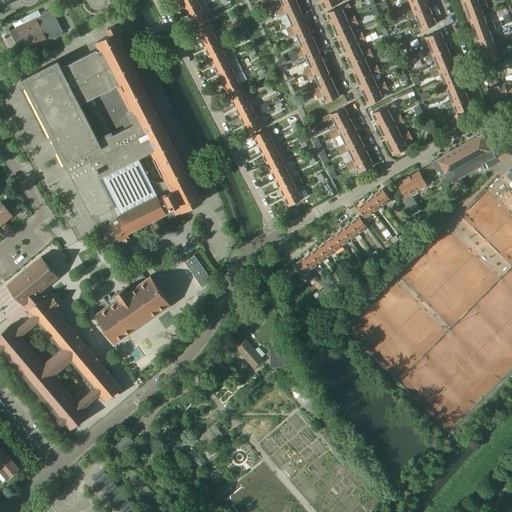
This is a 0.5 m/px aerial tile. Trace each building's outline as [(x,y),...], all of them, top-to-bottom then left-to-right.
[(197,0),(180,0),(185,8),(199,1),(197,0)] [(295,0),(279,0),(282,5),(276,8),(278,12),(297,3),(295,0)] [(323,0),(321,1),(325,9),(344,0),(323,0)] [(425,0),(420,0),(410,4),(412,9),(405,12),(406,16),(429,6),(425,0)] [(462,0),(466,10),(486,3),(484,0),(479,0),(478,1),(477,0),(462,0)] [(199,1),(185,8),(189,17),(203,10),(199,1)] [(297,3),(278,12),(280,16),(286,14),(289,19),(301,13),(297,3)] [(326,13),(330,22),(345,15),(343,10),(350,7),(348,3),(326,13)] [(486,3),(466,10),(470,21),(484,16),(481,10),(487,7),(486,3)] [(429,6),(406,16),(408,19),(415,16),(417,21),(432,15),(429,6)] [(41,16),(10,31),(21,53),(52,38),(53,40),(62,35),(61,33),(63,32),(52,10),(50,11),(49,9),(39,14),(41,16)] [(203,10),(189,17),(194,26),(208,19),(203,10)] [(301,13),(289,19),(291,25),(280,31),(282,35),(306,24),(301,13)] [(345,15),(330,22),(334,30),(356,20),(354,16),(347,20),(345,15)] [(432,15),(417,21),(419,26),(412,29),(413,33),(436,24),(432,15)] [(484,16),(470,21),(474,32),(494,24),(492,20),(486,22),(484,16)] [(356,20),(334,30),(337,38),(352,31),(350,27),(358,23),(356,20)] [(196,30),(200,39),(214,32),(210,23),(196,30)] [(166,214),(165,213),(166,213),(169,218),(205,200),(202,194),(198,196),(125,53),(118,40),(121,38),(119,34),(123,32),(119,24),(115,26),(115,25),(107,29),(110,35),(96,42),(100,49),(98,50),(97,49),(61,67),(58,61),(22,79),(93,218),(115,206),(119,214),(118,215),(120,219),(110,224),(120,243),(130,238),(128,235),(135,232),(133,229),(137,227),(137,229),(138,228),(137,227),(143,224),(143,225),(144,225),(144,224),(149,221),(149,222),(150,222),(150,221),(155,218),(156,219),(157,219),(156,217),(161,215),(162,216),(163,216),(166,214)] [(306,24),(282,35),(284,39),(295,34),(298,40),(311,34),(306,24)] [(494,24),(474,32),(478,42),(492,37),(489,31),(495,29),(494,24)] [(352,31),(337,38),(341,46),(363,36),(362,33),(354,36),(352,31)] [(426,41),(428,46),(443,40),(440,31),(417,40),(419,44),(426,41)] [(214,32),(200,39),(204,47),(218,40),(214,32)] [(311,34),(298,40),(301,46),(294,49),(296,53),(315,44),(311,34)] [(363,36),(341,46),(345,55),(360,48),(358,43),(365,40),(363,36)] [(482,53),(502,46),(500,41),(494,43),(492,37),(478,42),(482,53)] [(218,40),(204,47),(209,56),(223,48),(218,40)] [(443,40),(428,46),(430,51),(423,54),(424,58),(447,48),(443,40)] [(315,44),(296,53),(299,58),(305,55),(307,61),(320,55),(315,44)] [(502,46),(482,53),(486,63),(499,59),(497,52),(503,50),(502,46)] [(223,48),(209,56),(213,64),(227,57),(223,48)] [(360,48),(345,55),(349,63),(371,52),(369,49),(362,53),(360,48)] [(447,48),(424,58),(426,61),(433,58),(435,62),(450,56),(447,48)] [(371,52),(349,63),(353,71),(367,64),(365,59),(373,56),(371,52)] [(320,55),(307,61),(310,67),(304,69),(306,74),(325,65),(320,55)] [(450,56),(435,62),(437,67),(430,71),(431,74),(454,65),(450,56)] [(227,57),(213,64),(217,73),(231,66),(227,57)] [(367,64),(353,71),(356,79),(378,69),(377,66),(369,69),(367,64)] [(325,65),(306,74),(308,78),(314,75),(317,81),(329,75),(325,65)] [(454,65),(431,74),(433,78),(440,74),(442,79),(457,73),(454,65)] [(231,66),(217,73),(222,81),(236,74),(231,66)] [(378,69),(356,79),(360,87),(375,81),(373,76),(380,72),(378,69)] [(457,73),(442,79),(444,84),(437,87),(438,90),(460,81),(457,73)] [(236,74),(222,81),(226,90),(240,83),(236,74)] [(329,75),(317,81),(319,87),(313,90),(315,94),(334,86),(329,75)] [(17,80),(4,86),(33,146),(46,140),(17,80)] [(375,81),(360,87),(364,95),(386,85),(384,82),(377,85),(375,81)] [(460,81),(438,90),(440,94),(447,91),(449,95),(464,89),(460,81)] [(240,83),(226,90),(231,99),(245,92),(240,83)] [(491,99),(507,94),(505,89),(506,89),(504,84),(504,83),(487,89),(491,99)] [(386,85),(364,95),(368,104),(383,98),(380,92),(387,89),(386,85)] [(334,86),(315,94),(317,99),(323,96),(326,102),(339,96),(334,86)] [(464,89),(449,95),(451,101),(444,104),(445,107),(467,98),(464,89)] [(245,92),(231,99),(235,107),(249,100),(245,92)] [(467,98),(445,107),(446,111),(454,108),(456,113),(462,111),(471,107),(467,98)] [(249,100),(235,107),(239,116),(253,109),(249,100)] [(372,113),(376,122),(390,114),(388,110),(395,106),(393,102),(372,113)] [(332,118),(334,123),(348,116),(344,107),(322,118),(324,122),(332,118)] [(253,109),(239,116),(244,125),(258,118),(253,109)] [(466,120),(462,111),(456,113),(452,115),(456,124),(466,120)] [(390,114),(376,122),(380,130),(402,119),(400,116),(393,119),(390,114)] [(348,116),(334,123),(336,128),(329,131),(331,135),(352,124),(348,116)] [(258,118),(244,125),(248,134),(262,127),(258,118)] [(402,119),(380,130),(385,139),(399,131),(396,126),(404,122),(402,119)] [(352,124),(331,135),(333,138),(340,134),(342,139),(356,132),(352,124)] [(253,136),(257,145),(271,137),(267,129),(253,136)] [(433,137),(430,130),(425,132),(428,140),(433,137)] [(399,131),(385,139),(388,146),(410,135),(408,132),(401,135),(399,131)] [(356,132),(342,139),(345,144),(337,147),(339,151),(361,140),(356,132)] [(482,133),(431,162),(432,163),(438,175),(445,186),(460,177),(459,176),(495,156),(482,133)] [(410,135),(388,146),(393,155),(407,147),(404,142),(412,138),(410,135)] [(271,137),(257,145),(262,153),(276,146),(271,137)] [(361,140),(339,151),(341,154),(348,150),(350,155),(364,148),(361,140)] [(276,146),(262,153),(266,162),(280,155),(276,146)] [(364,148),(350,155),(353,160),(345,164),(347,167),(369,156),(364,148)] [(280,155),(266,162),(271,171),(285,164),(280,155)] [(369,156),(347,167),(349,170),(356,167),(359,172),(373,165),(369,156)] [(432,163),(423,168),(429,180),(438,175),(432,163)] [(285,164),(271,171),(275,179),(289,172),(285,164)] [(397,183),(405,196),(401,198),(411,215),(420,210),(412,196),(418,192),(417,190),(426,184),(418,171),(397,183)] [(289,172),(275,179),(280,188),(294,181),(289,172)] [(447,191),(456,201),(469,189),(465,184),(462,179),(459,181),(447,191)] [(294,181),(280,188),(284,197),(298,189),(294,181)] [(320,187),(323,193),(330,190),(327,184),(320,187)] [(298,189),(284,197),(288,205),(302,198),(298,189)] [(382,189),(374,195),(381,205),(389,199),(382,189)] [(374,195),(366,201),(373,211),(381,205),(374,195)] [(0,201),(0,216),(4,221),(12,215),(3,204),(2,204),(0,201)] [(365,218),(373,211),(366,201),(357,208),(365,218)] [(359,216),(350,223),(357,233),(366,227),(359,216)] [(350,223),(342,229),(350,239),(357,233),(350,223)] [(342,229),(334,235),(341,245),(350,239),(342,229)] [(400,231),(395,235),(393,237),(397,243),(404,237),(400,231)] [(334,235),(326,241),(333,251),(341,245),(334,235)] [(326,241),(317,247),(325,258),(333,251),(326,241)] [(317,247),(310,253),(317,263),(325,258),(317,247)] [(310,253),(302,259),(309,269),(317,263),(310,253)] [(194,255),(184,262),(202,287),(212,280),(194,255)] [(86,415),(81,409),(99,394),(104,400),(113,393),(116,396),(123,389),(54,307),(58,304),(54,298),(49,302),(45,296),(44,297),(39,291),(57,276),(41,257),(8,285),(24,304),(29,309),(28,310),(33,315),(15,330),(10,325),(0,333),(0,351),(1,352),(58,419),(57,419),(62,425),(65,423),(70,429),(86,415)] [(301,275),(309,269),(302,259),(294,265),(301,275)] [(138,285),(134,281),(104,301),(108,306),(95,315),(114,342),(170,304),(150,276),(138,285)] [(265,287),(258,280),(251,287),(257,294),(265,287)] [(328,287),(327,288),(325,290),(332,299),(332,298),(334,296),(328,287)] [(332,299),(325,290),(322,291),(327,298),(325,300),(321,303),(323,305),(332,299)] [(243,321),(238,325),(242,329),(247,325),(243,321)] [(264,361),(245,339),(235,347),(254,369),(264,361)] [(270,347),(270,368),(292,368),(292,347),(270,347)] [(300,368),(305,376),(309,374),(305,365),(300,368)] [(202,433),(209,443),(223,434),(215,424),(202,433)] [(120,456),(134,443),(126,433),(111,446),(120,456)] [(5,454),(0,458),(0,471),(12,462),(5,454)] [(12,462),(0,471),(0,472),(6,480),(9,477),(9,478),(19,469),(12,462)] [(92,478),(120,511),(126,511),(133,506),(102,469),(92,478)]
